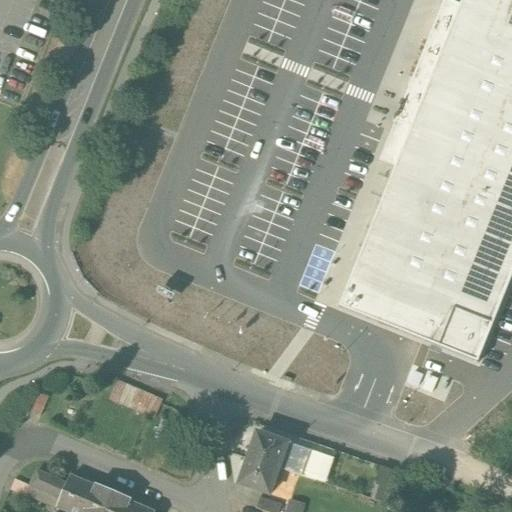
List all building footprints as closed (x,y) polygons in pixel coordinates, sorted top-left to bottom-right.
[(511,0),(462,0),(460,5),(446,0),(444,0),(378,162),(395,169),(338,308),(478,364),(511,277),(511,0)] [(162,401),(117,381),(109,400),(154,420),(162,401)] [(311,453),(257,434),(248,460),(279,470),(302,477),(311,453)] [(279,470),(248,460),(239,485),(270,496),(279,470)] [(95,488),(70,477),(67,485),(37,472),(30,487),(60,500),(57,508),(65,511),(85,511),(96,488),(95,488)] [(130,501),(96,486),(95,488),(96,488),(85,511),(125,511),(129,503),(130,503),(130,501)] [(279,511),(282,506),(259,498),(255,509),(263,511),(279,511)] [(316,511),(315,500),(293,503),(293,511),(316,511)] [(150,511),(130,503),(129,503),(125,511),(150,511)]
